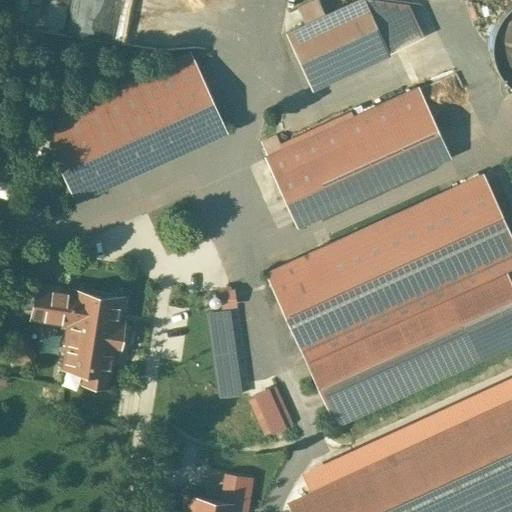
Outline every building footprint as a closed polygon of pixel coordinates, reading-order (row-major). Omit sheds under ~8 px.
[(63,0),(62,14),(68,15),(66,29),(91,32),(94,5),(216,21),(219,0),(63,0)] [(362,0),(352,0),(287,30),(313,87),(387,54),(362,0)] [(495,23),(490,40),(491,58),(499,75),(511,88),(511,4),(506,8),(495,23)] [(192,57),(43,121),(74,195),(224,131),(192,57)] [(420,92),(269,157),(297,221),(448,156),(420,92)] [(511,229),(487,175),(268,275),(308,360),(504,273),(511,269),(511,229)] [(308,360),(335,420),(511,341),(511,291),(504,273),(308,360)] [(120,296),(34,284),(30,316),(70,323),(63,367),(86,369),(83,383),(105,386),(112,350),(117,351),(123,322),(118,320),(120,296)] [(511,511),(511,394),(287,500),(292,511),(511,511)] [(231,511),(233,503),(184,496),(181,511),(231,511)]
